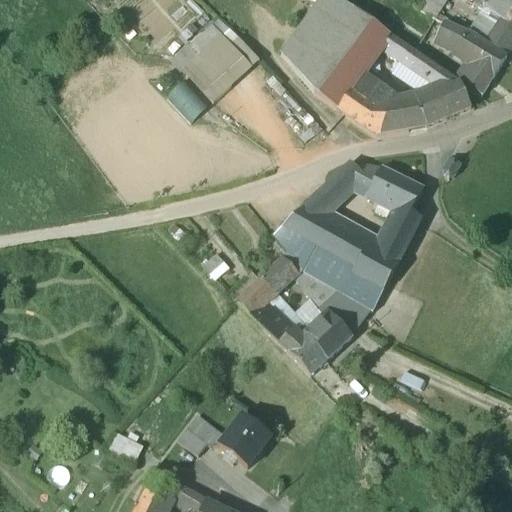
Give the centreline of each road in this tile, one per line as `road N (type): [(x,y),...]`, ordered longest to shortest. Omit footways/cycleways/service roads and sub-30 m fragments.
road 1 (track): [(0,240),(172,214),(341,163)]
road 2 (residential): [(511,113),(341,163)]
